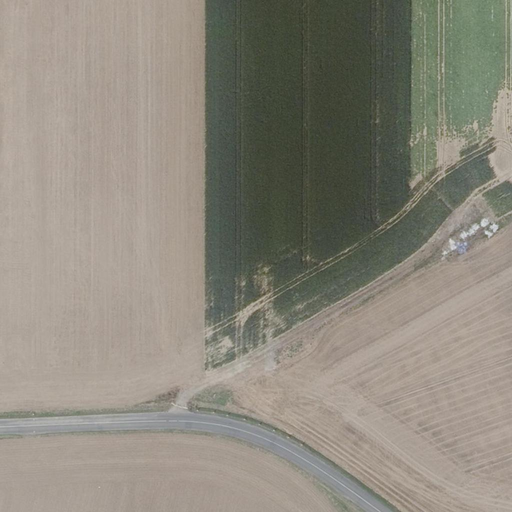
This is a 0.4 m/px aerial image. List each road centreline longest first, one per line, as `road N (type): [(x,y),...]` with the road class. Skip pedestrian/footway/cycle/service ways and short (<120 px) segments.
road 1 (track): [(165,421),(200,387),(511,213)]
road 2 (tertiary): [(378,511),(283,447),(240,429),(190,421),(0,426)]
